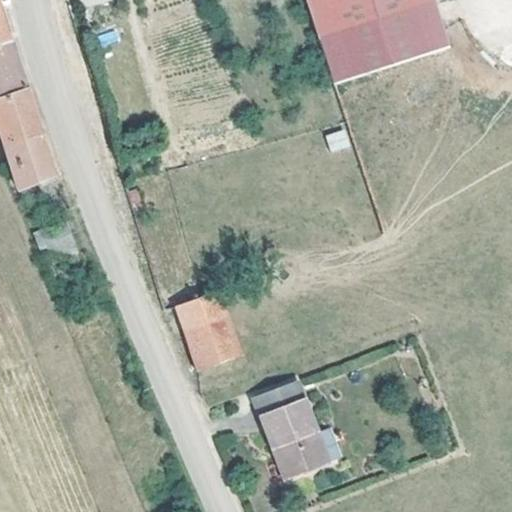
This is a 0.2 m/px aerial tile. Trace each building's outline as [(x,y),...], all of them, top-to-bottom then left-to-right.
[(308,0),(317,28),(396,0),(308,0)] [(433,0),(396,0),(317,28),(334,75),(446,35),(433,0)] [(7,32),(0,34),(0,86),(23,79),(15,54),(7,32)] [(23,79),(0,86),(0,128),(12,160),(49,148),(39,121),(23,79)] [(344,127),(325,135),(331,152),(350,145),(344,127)] [(56,166),(49,148),(12,160),(17,176),(56,166)] [(39,234),(45,231),(53,251),(77,240),(62,205),(32,217),(39,234)] [(217,280),(173,294),(195,358),(238,343),(217,280)] [(321,450),(309,420),(291,370),(252,385),(280,464),(321,450)] [(309,420),(321,450),(337,444),(324,413),(309,420)]
